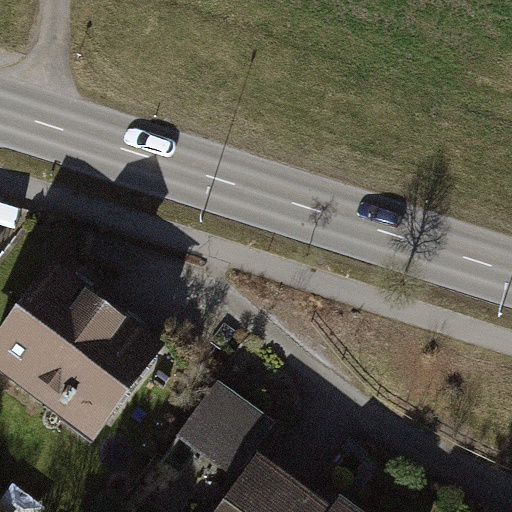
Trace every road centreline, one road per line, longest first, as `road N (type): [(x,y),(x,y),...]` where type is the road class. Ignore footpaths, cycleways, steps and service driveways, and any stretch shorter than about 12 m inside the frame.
road 1 (secondary): [(511,276),(0,110)]
road 2 (residential): [(329,398),(511,501)]
